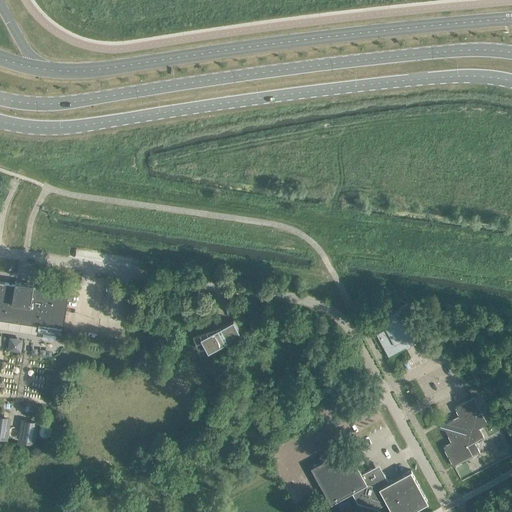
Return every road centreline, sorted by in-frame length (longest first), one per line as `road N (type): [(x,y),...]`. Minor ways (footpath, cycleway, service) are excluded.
road 1 (unclassified): [(449,508),(345,324),(322,308),(0,254)]
road 2 (secondary): [(511,52),(454,50),(284,69),(58,103),(0,97)]
road 3 (secondary): [(0,121),(69,126),(441,76),(511,79)]
